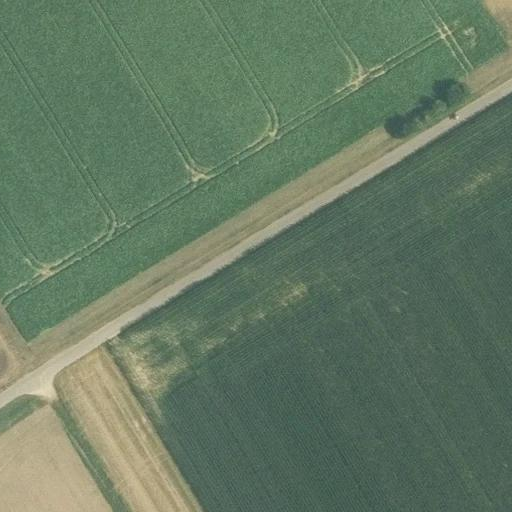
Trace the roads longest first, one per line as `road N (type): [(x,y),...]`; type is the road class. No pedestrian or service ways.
road 1 (track): [(0,402),(511,86)]
road 2 (track): [(0,314),(119,511)]
